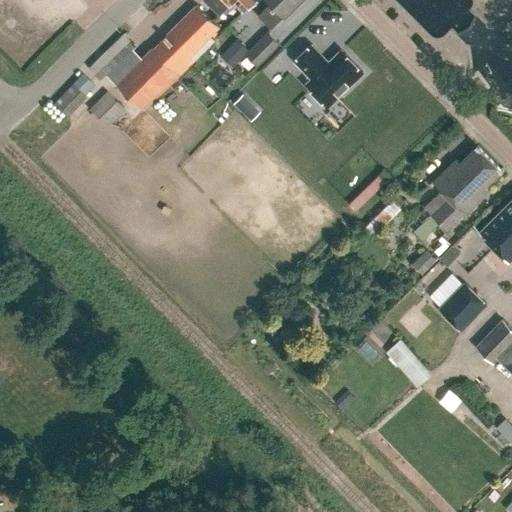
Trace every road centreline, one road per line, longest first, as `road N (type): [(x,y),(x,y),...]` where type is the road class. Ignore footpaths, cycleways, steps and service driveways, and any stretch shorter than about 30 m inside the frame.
road 1 (residential): [(511,159),(361,0)]
road 2 (unclassified): [(131,0),(19,109)]
